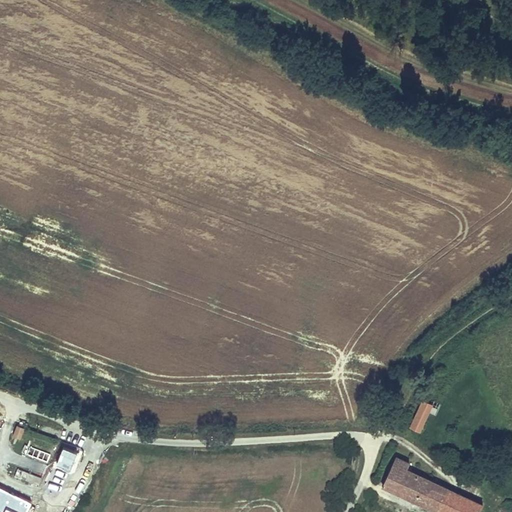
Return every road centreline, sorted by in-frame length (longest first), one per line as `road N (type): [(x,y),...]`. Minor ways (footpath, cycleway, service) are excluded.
road 1 (unclassified): [(347,511),(372,440),(126,438),(0,396)]
road 2 (track): [(372,440),(424,363),(511,294)]
